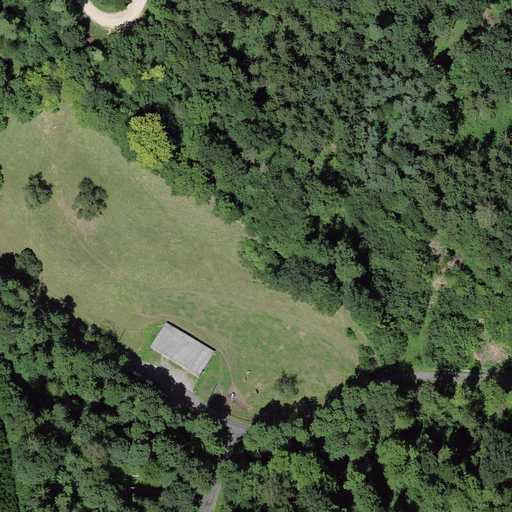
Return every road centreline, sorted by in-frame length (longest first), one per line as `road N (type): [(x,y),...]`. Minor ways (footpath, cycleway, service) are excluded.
road 1 (track): [(117,22),(251,130),(511,280)]
road 2 (unclassified): [(206,511),(230,428),(0,274)]
road 3 (track): [(511,379),(404,376),(358,389),(308,419),(268,430),(230,428)]
